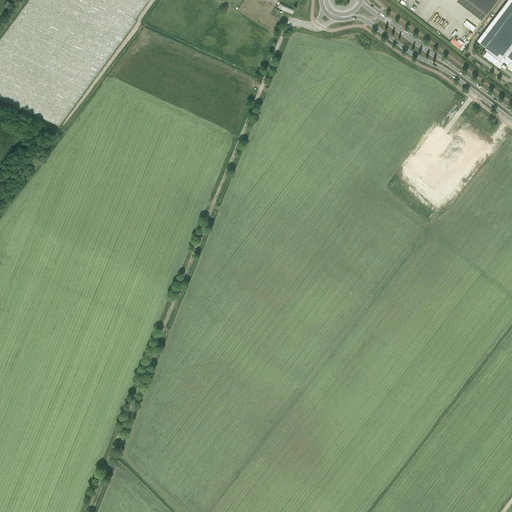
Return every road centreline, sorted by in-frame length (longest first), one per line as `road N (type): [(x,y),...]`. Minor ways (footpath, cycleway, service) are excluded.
road 1 (track): [(286,25),(87,511)]
road 2 (secondary): [(332,17),(363,19),(511,121)]
road 3 (secondary): [(511,112),(392,24)]
